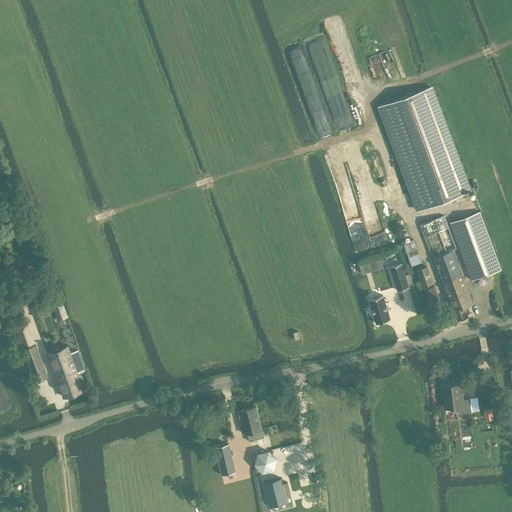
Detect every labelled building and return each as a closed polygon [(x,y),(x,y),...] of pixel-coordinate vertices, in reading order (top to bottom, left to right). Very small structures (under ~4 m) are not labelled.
[(433,86),(377,106),(406,183),(461,162),(433,86)] [(480,212),(477,213),(450,223),(471,279),(501,268),(480,212)] [(432,257),(434,256),(457,319),(468,315),(464,306),(472,303),(453,249),(456,248),(444,215),(420,224),(432,257)] [(416,247),(406,251),(408,257),(412,265),(422,262),(419,253),(416,247)] [(383,258),(359,265),(362,274),(383,267),(382,262),(384,261),(383,258)] [(401,263),(390,266),(397,290),(409,287),(401,263)] [(417,270),(423,287),(432,283),(427,266),(417,270)] [(423,290),(429,308),(440,304),(434,286),(423,290)] [(383,295),(368,299),(376,323),(390,319),(383,295)] [(58,319),(67,316),(61,303),(59,303),(53,306),(58,319)] [(35,343),(22,348),(34,381),(48,376),(35,343)] [(77,372),(84,370),(77,350),(70,353),(68,346),(48,353),(64,396),(83,389),(77,372)] [(459,384),(442,387),(445,408),(460,406),(461,412),(471,411),(470,399),(461,400),(459,384)] [(256,406),(239,410),(243,426),(242,428),(242,431),(244,432),(245,433),(248,432),(250,440),(263,437),(261,429),(262,429),(256,406)] [(215,447),(222,474),(235,471),(229,444),(215,447)] [(257,461),(257,462),(263,467),(270,465),(272,458),(267,452),(260,454),(257,461)] [(213,481),(222,511),(251,511),(253,511),(242,473),(213,481)] [(267,480),(264,481),(270,506),(286,502),(284,493),(288,492),(286,485),(285,482),(282,483),(280,477),(267,480)]
